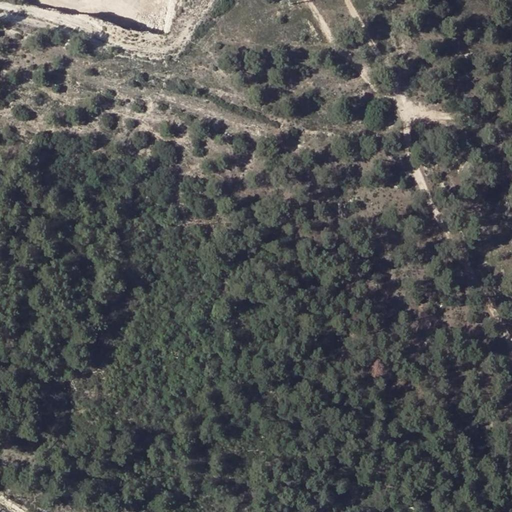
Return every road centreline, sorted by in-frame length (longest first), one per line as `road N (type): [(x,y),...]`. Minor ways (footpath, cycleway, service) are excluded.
road 1 (track): [(511,344),(462,242),(418,176),(390,76),(347,0)]
road 2 (track): [(511,137),(401,105),(332,42),(306,0)]
